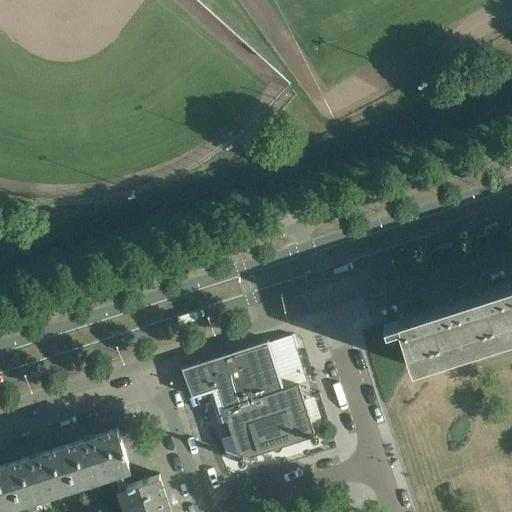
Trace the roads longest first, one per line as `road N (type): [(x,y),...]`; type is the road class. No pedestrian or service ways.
road 1 (secondary): [(511,185),(0,350)]
road 2 (secondary): [(0,382),(320,279)]
road 3 (residential): [(0,437),(162,382),(205,511)]
road 4 (secondary): [(320,279),(511,221)]
road 5 (residential): [(333,318),(511,262)]
road 6 (residential): [(226,511),(379,463)]
road 7 (residential): [(333,318),(379,463)]
